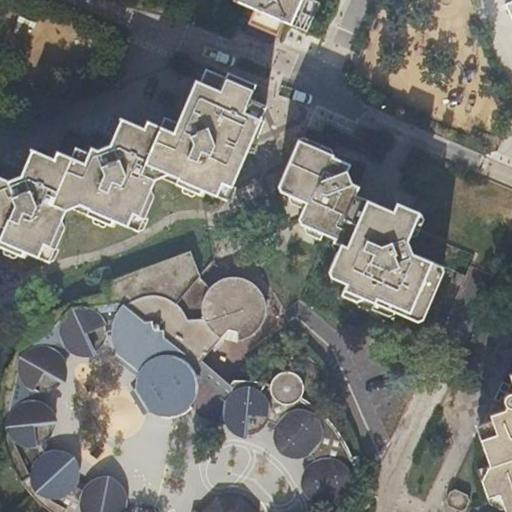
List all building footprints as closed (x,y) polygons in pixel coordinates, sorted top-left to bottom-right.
[(237,0),(237,2),(253,9),(247,22),(275,34),(281,20),(304,30),(317,2),(312,0),(237,0)] [(194,78),(186,97),(196,102),(210,72),(211,70),(204,66),(197,79),(194,78)] [(0,245),(21,255),(23,250),(40,257),(46,243),(51,245),(59,226),(57,218),(62,208),(68,206),(77,202),(85,206),(83,212),(110,224),(113,218),(130,226),(136,214),(141,216),(149,196),(146,189),(151,177),(157,175),(167,170),(176,175),(172,182),(201,195),(203,189),(218,195),(223,182),(228,184),(248,138),(253,135),(260,117),(257,116),(262,104),(246,97),(251,86),(223,75),(211,70),(210,72),(196,102),(186,97),(175,122),(162,116),(158,125),(145,120),(141,128),(135,143),(113,134),(108,145),(96,150),(89,147),(86,153),(73,147),(68,156),(54,150),(51,158),(45,172),(43,172),(24,164),(19,175),(7,180),(0,177),(0,245)] [(251,84),(224,72),(223,75),(251,86),(251,84)] [(135,143),(141,128),(120,118),(113,134),(135,143)] [(339,291),(356,299),(364,295),(372,299),(385,305),(414,318),(420,316),(441,269),(439,264),(408,251),(403,239),(416,211),(395,201),(391,210),(353,194),(356,185),(350,183),(345,170),(348,163),(327,154),(310,147),(313,142),(304,138),(296,140),(276,183),(280,191),(304,201),(297,219),(299,223),(332,237),(331,241),(338,244),(328,268),(330,274),(344,280),(339,291)] [(329,149),(313,142),(310,147),(327,154),(329,149)] [(45,172),(51,158),(49,157),(31,149),(24,164),(43,172),(45,172)] [(157,175),(172,182),(176,175),(167,170),(157,175)] [(68,206),(83,212),(85,206),(77,202),(68,206)] [(448,255),(458,259),(461,251),(451,247),(448,255)] [(34,500),(46,511),(47,511),(117,511),(119,509),(119,505),(119,501),(118,497),(117,493),(114,490),(112,487),(108,484),(105,482),(101,481),(97,480),(92,480),(88,481),(85,483),(79,486),(77,485),(74,483),(72,482),(73,478),(72,473),(71,469),(69,465),(67,461),(63,458),(60,455),(56,453),(51,452),(45,451),(45,450),(43,444),(42,442),(45,440),(48,437),(50,433),(51,429),(52,425),(52,421),(51,417),(50,414),(48,410),(45,407),(42,404),(38,402),(38,399),(40,393),(41,391),(45,391),(48,390),(52,389),(56,387),(58,384),(61,381),(63,377),(64,373),(65,369),(65,366),(64,362),(61,355),(62,355),(66,352),(67,352),(71,354),(75,356),(79,357),(84,357),(89,356),(93,354),(97,352),(100,349),(103,345),(105,342),(107,336),(108,336),(114,336),(118,352),(141,374),(139,378),(137,390),(151,416),(157,418),(162,419),(168,420),(174,419),(179,418),(184,415),(189,412),(193,408),(196,403),(198,398),(200,392),(200,387),(200,381),(198,376),(203,380),(206,383),(219,396),(222,399),(219,401),(216,405),(214,408),(213,412),(213,416),(213,420),(214,424),(215,428),(218,431),(220,434),(224,437),(227,439),(231,440),(235,440),(239,440),(243,439),(247,438),(251,435),(253,436),(258,438),(260,438),(262,439),(262,443),(262,447),(264,451),(266,455),(269,458),(272,461),(276,463),(280,465),(284,466),(289,466),(294,464),(295,466),(297,473),(298,475),(296,478),(293,481),(292,485),(291,489),(291,493),(291,497),(292,500),(294,504),(297,507),(300,510),(303,511),(323,511),(326,511),(329,509),(332,506),(334,502),(335,499),(336,495),(336,491),(336,487),(335,483),(332,479),(337,475),(330,456),(320,439),(308,423),(293,410),(294,406),(296,402),(296,398),(296,394),(294,389),(293,385),(290,382),(286,378),(282,377),(277,377),(273,379),(269,380),(266,383),(262,386),(260,389),(258,393),(248,391),(238,390),(223,389),(223,387),(201,367),(222,346),(227,348),(233,349),(238,349),(244,348),(249,346),(254,343),(258,340),(261,336),(264,331),(266,326),(267,320),(267,315),(266,309),(265,304),(262,299),(258,295),(254,291),(249,289),(244,287),(239,286),(233,286),(228,286),(223,288),(217,292),(207,284),(190,263),(187,257),(109,289),(111,296),(90,300),(70,307),(52,317),(36,330),(22,346),(11,364),(4,384),(0,404),(0,417),(0,425),(3,446),(10,466),(20,484),(34,500)] [(364,295),(356,299),(369,305),(372,299),(364,295)] [(115,355),(139,378),(141,374),(118,352),(115,355)] [(475,433),(474,435),(487,472),(485,472),(480,484),(485,499),(495,496),(499,510),(500,511),(511,511),(511,370),(507,373),(511,386),(511,392),(511,393),(510,393),(509,393),(507,393),(506,394),(505,395),(504,396),(502,398),(502,403),(502,404),(504,407),(501,410),(487,416),(488,421),(482,430),(476,432),(475,433)] [(212,398),(219,396),(206,383),(203,380),(201,387),(212,398)] [(149,417),(151,416),(137,390),(135,392),(149,417)] [(480,484),(485,472),(477,475),(480,484)] [(222,476),(221,474),(215,477),(198,487),(190,494),(186,502),(186,511),(257,511),(259,508),(247,484),(222,476)] [(452,493),(447,495),(445,498),(442,504),(446,511),(448,511),(463,511),(467,505),(465,499),(452,493)] [(497,510),(499,510),(495,496),(485,499),(487,506),(497,510)]
